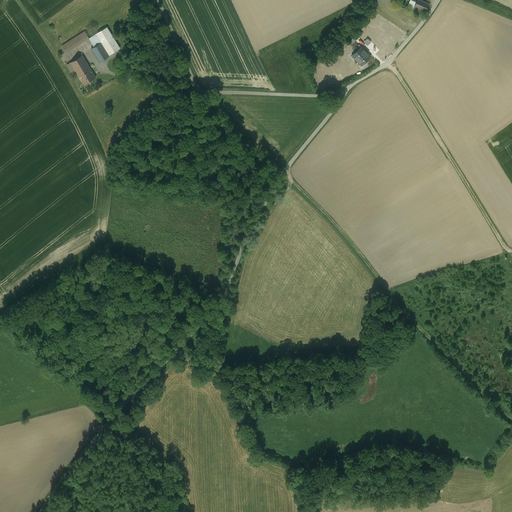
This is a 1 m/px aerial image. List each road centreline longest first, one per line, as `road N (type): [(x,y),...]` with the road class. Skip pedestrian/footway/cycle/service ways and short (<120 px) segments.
road 1 (unclassified): [(351,85),(259,212),(224,301),(116,411),(40,511)]
road 2 (track): [(284,173),(511,419)]
road 3 (track): [(388,61),(508,252)]
road 4 (unclassified): [(351,85),(313,96),(198,91)]
road 5 (track): [(384,288),(511,251)]
road 6 (unclassified): [(439,0),(384,65),(351,85)]
